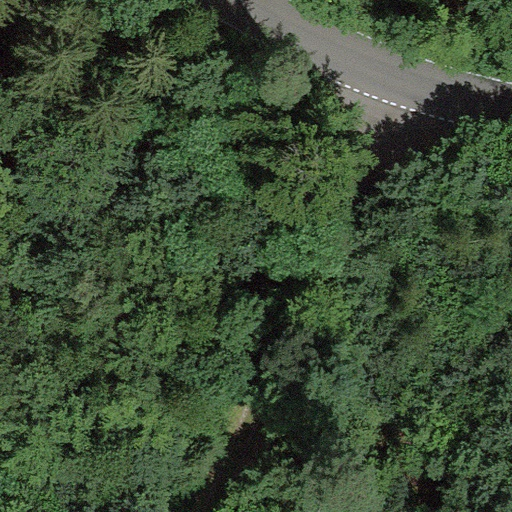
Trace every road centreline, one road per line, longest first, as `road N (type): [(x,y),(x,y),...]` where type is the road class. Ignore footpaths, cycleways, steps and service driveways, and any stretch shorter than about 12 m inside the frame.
road 1 (track): [(372,54),(357,148),(295,318),(260,459),(235,511)]
road 2 (tertiary): [(272,0),(372,54),(511,103)]
